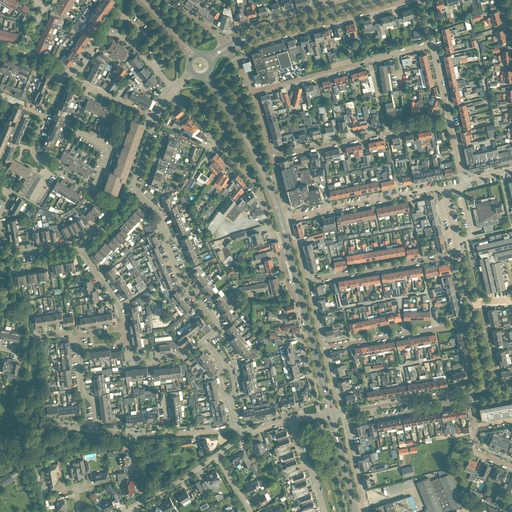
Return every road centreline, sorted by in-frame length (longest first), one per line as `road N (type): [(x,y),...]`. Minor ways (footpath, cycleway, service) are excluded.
road 1 (residential): [(205,339),(215,323),(182,281),(161,219),(131,188)]
road 2 (residential): [(272,155),(449,119)]
road 3 (residential): [(249,38),(254,44),(409,0)]
road 4 (secondary): [(283,218),(210,72)]
road 5 (secondary): [(204,77),(243,141),(276,220)]
road 6 (residential): [(288,217),(444,190)]
road 7 (residential): [(305,280),(458,254)]
road 8 (residential): [(322,347),(473,322)]
road 9 (residential): [(329,414),(466,391)]
road 10 (residential): [(251,92),(369,60)]
